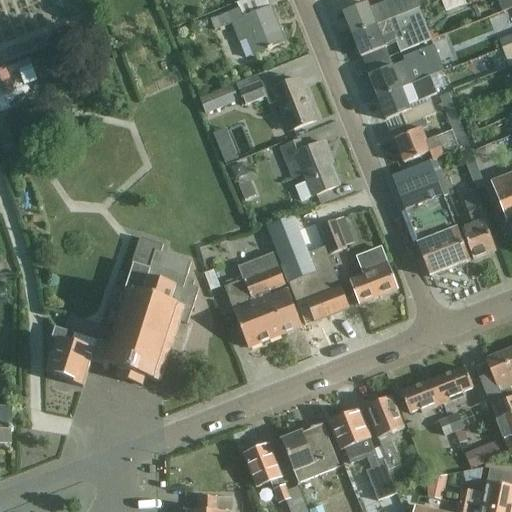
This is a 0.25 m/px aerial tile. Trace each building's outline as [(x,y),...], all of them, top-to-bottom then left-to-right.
[(367,4),(342,14),(351,36),(376,26),(418,10),(421,8),(417,0),(384,0),(385,1),(368,7),(367,4)] [(511,0),(497,0),(498,0),(502,12),(511,7),(511,0)] [(243,20),(240,10),(211,22),(214,31),(232,24),(246,59),(284,44),(271,9),(243,20)] [(376,26),(351,36),(360,58),(385,48),(395,44),(399,54),(430,42),(418,10),(376,26)] [(368,77),(377,99),(401,89),(392,67),(368,77)] [(281,75),(260,84),(266,99),(268,106),(277,102),(289,133),(316,122),(299,80),(285,85),(281,75)] [(430,78),(401,89),(377,99),(386,122),(401,116),(411,112),(410,111),(409,107),(437,96),(430,78)] [(260,84),(238,92),(244,107),(266,99),(260,84)] [(205,115),(238,102),(232,87),(199,100),(205,115)] [(476,190),(485,187),(448,95),(440,98),(476,190)] [(430,103),(410,111),(411,112),(401,116),(406,128),(424,121),(424,120),(435,115),(430,103)] [(427,128),(424,121),(406,128),(409,135),(394,141),(404,165),(439,150),(441,156),(458,149),(452,133),(426,144),(421,131),(427,128)] [(5,131),(0,132),(0,142),(1,145),(8,143),(5,131)] [(469,142),(473,155),(489,151),(485,138),(469,142)] [(299,143),(280,150),(292,180),(303,175),(306,183),(295,188),(301,202),(339,187),(330,166),(333,165),(324,144),(303,152),(299,143)] [(234,152),(222,157),(225,164),(237,159),(234,152)] [(430,163),(391,178),(417,245),(429,277),(469,262),(457,230),(456,230),(430,163)] [(241,165),(231,169),(236,180),(242,177),(244,172),(241,165)] [(497,192),(496,193),(507,221),(511,218),(511,178),(511,179),(511,180),(505,183),(504,182),(498,184),(499,186),(495,187),(497,192)] [(496,251),(474,200),(463,204),(473,227),(461,232),(473,260),(496,251)] [(307,256),(292,218),(266,228),(281,266),(285,265),(292,283),(288,285),(296,307),(307,303),(315,323),(348,310),(324,249),(308,255),(307,256)] [(336,222),(330,224),(322,227),(334,256),(347,250),(336,222)] [(191,264),(161,254),(163,247),(140,239),(131,266),(133,267),(125,293),(127,293),(126,296),(123,295),(120,304),(123,305),(119,317),(111,314),(101,343),(75,334),(72,344),(64,342),(67,332),(56,329),(52,339),(57,340),(46,374),(60,378),(59,381),(83,389),(91,362),(103,366),(103,368),(104,369),(106,370),(109,369),(110,367),(118,370),(115,378),(121,380),(120,383),(136,389),(137,385),(142,387),(144,378),(160,383),(184,309),(192,311),(199,290),(193,288),(194,282),(186,279),(191,264)] [(396,291),(381,250),(357,259),(364,277),(351,282),(359,305),(396,291)] [(284,286),(278,270),(272,255),(256,261),(262,276),(285,334),(301,328),(287,291),(275,296),(273,291),(284,286)] [(285,334),(262,276),(256,261),(238,268),(243,281),(224,289),(248,349),(285,334)] [(207,284),(217,280),(209,262),(199,267),(207,284)] [(504,404),(511,400),(511,392),(510,387),(511,386),(511,349),(485,360),(487,365),(504,404)] [(511,400),(504,404),(487,365),(475,370),(511,461),(511,400)] [(464,369),(433,382),(442,406),(464,397),(462,393),(472,389),(464,369)] [(442,406),(433,382),(401,395),(409,415),(419,410),(421,415),(442,406)] [(391,398),(366,408),(392,471),(402,467),(389,436),(404,430),(391,398)] [(0,444),(10,445),(11,409),(0,408),(0,444)] [(358,412),(330,423),(341,452),(344,451),(350,465),(367,459),(372,470),(366,472),(378,502),(394,495),(382,463),(379,464),(358,412)] [(459,415),(448,419),(454,434),(464,429),(459,415)] [(454,434),(448,419),(438,424),(444,438),(454,434)] [(322,426),(281,442),(298,485),(339,469),(322,426)] [(499,441),(486,446),(492,461),(505,455),(499,441)] [(278,504),(289,499),(294,511),(307,511),(298,488),(287,493),(268,447),(244,457),(256,488),(276,481),(279,490),(273,492),(278,504)] [(511,511),(511,475),(488,470),(484,495),(461,490),(458,506),(492,511),(511,511)] [(429,481),(428,481),(429,498),(441,500),(446,478),(429,481)] [(231,511),(232,499),(199,498),(197,511),(195,511),(188,511),(187,511),(231,511)] [(322,511),(318,499),(306,503),(309,511),(322,511)]
